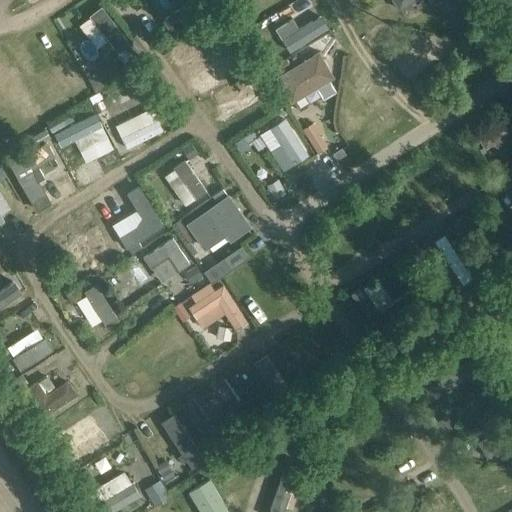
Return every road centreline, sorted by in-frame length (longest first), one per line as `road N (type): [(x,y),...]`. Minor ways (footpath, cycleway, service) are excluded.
road 1 (residential): [(202,121),(27,240),(28,276),(106,389),(123,402),(165,399),(326,294)]
road 2 (residential): [(511,76),(275,226)]
road 3 (unknown): [(275,226),(110,334)]
road 4 (residential): [(375,368),(282,440),(255,511)]
road 5 (residential): [(468,511),(375,368)]
road 6 (residential): [(511,279),(375,368)]
road 7 (residential): [(202,121),(142,29),(111,0)]
road 8 (residential): [(275,226),(202,121)]
